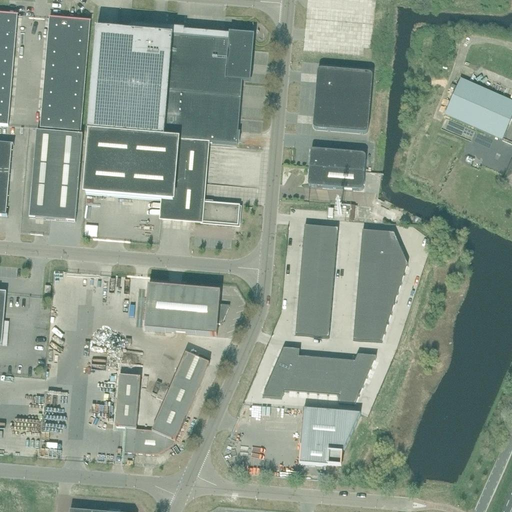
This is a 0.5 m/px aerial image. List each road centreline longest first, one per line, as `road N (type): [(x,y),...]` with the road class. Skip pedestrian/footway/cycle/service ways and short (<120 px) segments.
road 1 (unknown): [(244,354),(151,348),(92,317),(78,335),(72,387),(43,382),(0,393)]
road 2 (unclassified): [(286,2),(265,269)]
road 3 (unclassified): [(0,250),(265,269)]
road 4 (unclassified): [(265,269),(262,314),(186,484)]
road 5 (unclassified): [(411,504),(186,484)]
road 6 (unclassified): [(186,484),(0,469)]
